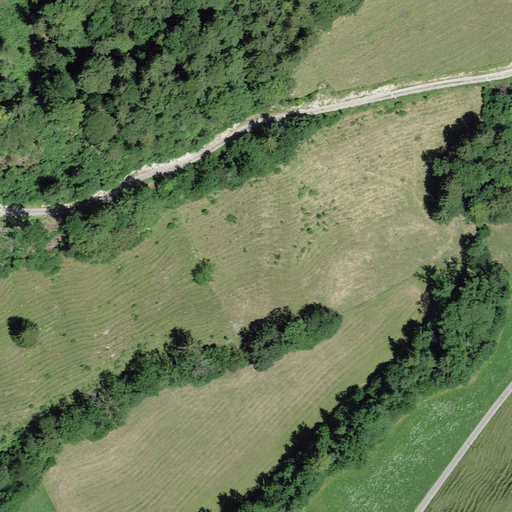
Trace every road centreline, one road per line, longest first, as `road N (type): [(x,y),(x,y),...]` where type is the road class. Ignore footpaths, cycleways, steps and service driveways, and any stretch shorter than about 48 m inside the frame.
road 1 (track): [(511,74),(258,123),(99,204),(0,213)]
road 2 (unclassified): [(418,511),(511,387)]
